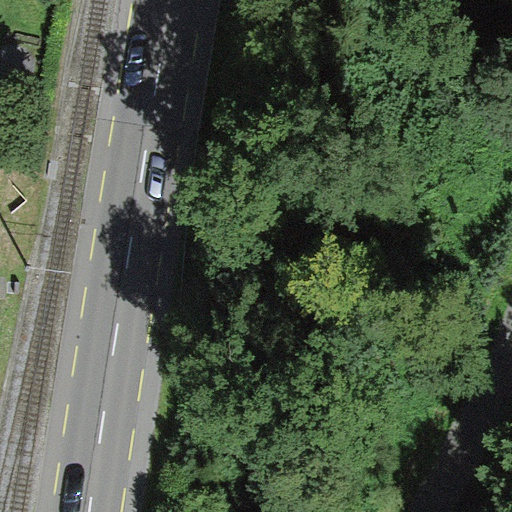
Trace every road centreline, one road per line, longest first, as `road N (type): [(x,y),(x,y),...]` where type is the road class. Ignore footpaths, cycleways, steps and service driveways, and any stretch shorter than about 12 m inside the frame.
road 1 (primary): [(85,511),(168,0)]
road 2 (track): [(415,511),(470,419),(511,317)]
